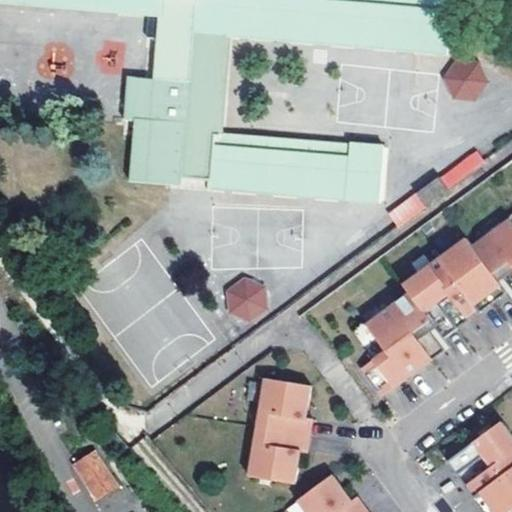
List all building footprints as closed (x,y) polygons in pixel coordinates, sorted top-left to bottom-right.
[(450,57),(456,2),(435,0),(0,0),(153,16),(151,39),(162,41),(159,82),(131,79),(128,122),(137,122),(136,136),(132,184),(183,188),(184,180),(210,183),(210,192),(379,209),(384,152),(223,135),(233,37),(450,57)] [(477,102),(488,87),(479,67),(461,66),(448,82),(456,100),(477,102)] [(388,213),(398,226),(484,162),(477,151),(440,177),(439,176),(388,213)] [(12,219),(0,227),(0,235),(1,237),(17,226),(12,219)] [(363,368),(383,397),(448,349),(451,347),(445,338),(471,319),(469,317),(452,293),(461,285),(479,309),(481,312),(507,293),(511,301),(511,220),(511,219),(474,247),(473,244),(448,263),(442,257),(405,284),(411,292),(368,324),(388,350),(376,360),(363,368)] [(468,237),(442,257),(448,263),(473,244),(468,237)] [(269,313),(266,292),(248,285),(231,296),(233,316),(252,325),(269,313)] [(461,285),(452,293),(469,317),(474,313),(479,309),(461,285)] [(367,322),(355,332),(376,360),(388,350),(368,324),(367,322)] [(270,380),(262,428),(316,437),(318,421),(311,420),(313,411),(313,408),(317,388),(270,380)] [(320,409),(313,408),(313,411),(311,420),(318,421),(320,409)] [(471,489),(469,490),(484,511),(511,511),(511,434),(502,421),(447,461),(466,487),(469,485),(493,467),(496,470),(471,489)] [(262,428),(254,476),(301,483),(304,463),(305,460),(306,451),(313,452),(316,437),(262,428)] [(313,452),(306,451),(305,460),(304,463),(311,464),(313,452)] [(101,498),(120,485),(96,452),(78,465),(101,498)] [(493,467),(469,485),(470,487),(471,489),(496,470),(493,467)] [(334,474),(299,500),(308,511),(365,511),(369,510),(359,496),(353,500),(348,492),(345,489),(334,474)] [(107,506),(125,494),(120,485),(101,498),(107,506)] [(351,485),(345,489),(348,492),(353,500),(359,496),(351,485)]
